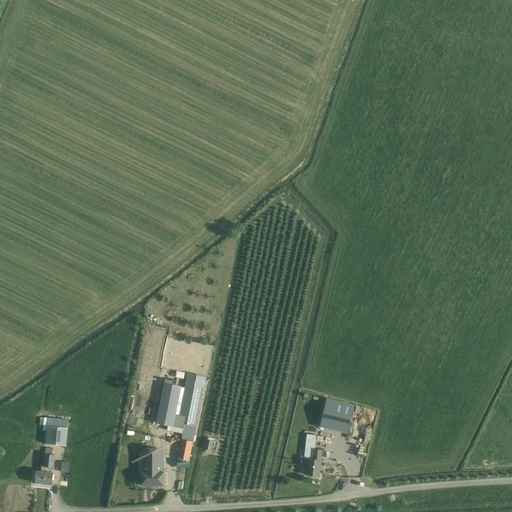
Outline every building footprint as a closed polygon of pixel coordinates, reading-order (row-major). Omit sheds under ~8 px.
[(164,382),(155,423),(168,426),(172,427),(181,385),(164,382)] [(168,426),(167,430),(183,433),(182,440),(181,440),(177,460),(190,462),(193,442),(192,442),(204,386),(185,382),(185,386),(181,385),(172,427),(168,426)] [(140,385),(138,392),(154,395),(155,388),(140,385)] [(354,405),(327,399),(320,427),(347,433),(354,405)] [(68,429),(67,428),(68,420),(45,417),(43,432),(44,432),(44,438),(46,438),(45,444),(66,446),(68,429)] [(212,450),(214,441),(205,439),(204,449),(212,450)] [(36,483),(51,485),(53,473),(51,473),(52,467),(54,467),(55,455),(52,455),(53,449),(45,448),(43,466),(41,466),(41,472),(38,471),(36,483)] [(301,458),(300,466),(308,466),(307,475),(319,477),(321,461),(322,450),(315,449),(314,460),(301,458)] [(138,484),(161,484),(161,471),(160,471),(159,454),(139,454),(139,471),(138,471),(138,484)]
